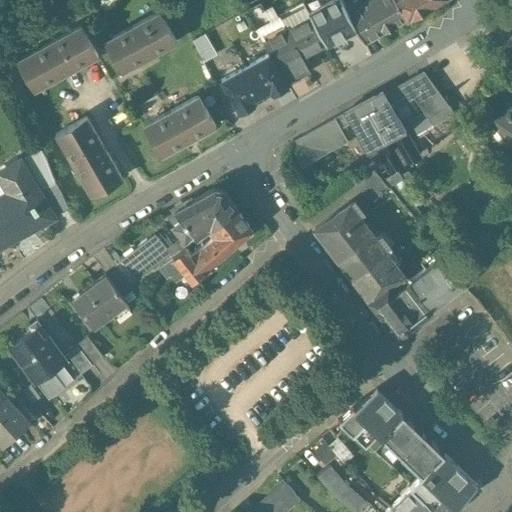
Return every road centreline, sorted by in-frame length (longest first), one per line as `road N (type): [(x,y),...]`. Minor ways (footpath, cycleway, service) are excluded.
road 1 (residential): [(0,485),(298,227)]
road 2 (residential): [(0,306),(132,216),(245,154)]
road 3 (residential): [(245,154),(470,25),(469,0)]
road 4 (residential): [(206,511),(388,342)]
road 5 (residential): [(388,342),(487,455)]
road 6 (residential): [(298,227),(388,342)]
